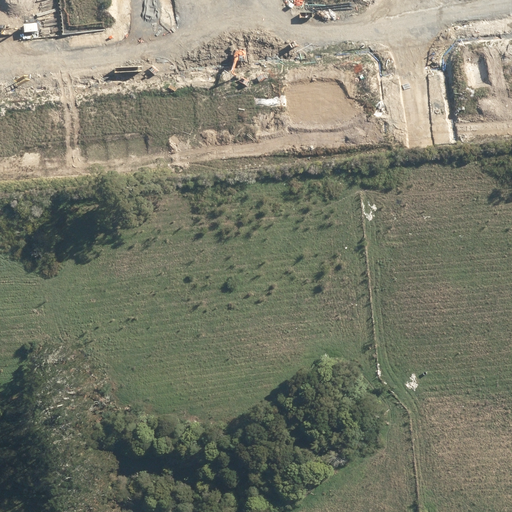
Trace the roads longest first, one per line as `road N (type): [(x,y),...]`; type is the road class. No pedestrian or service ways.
road 1 (residential): [(415,128),(0,172)]
road 2 (residential): [(147,44),(0,62)]
road 3 (residential): [(275,29),(147,44)]
